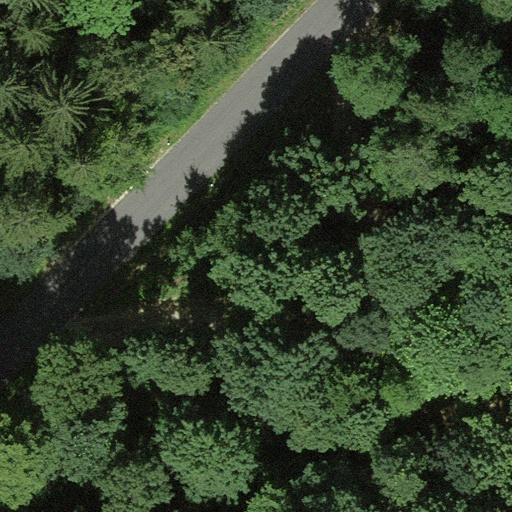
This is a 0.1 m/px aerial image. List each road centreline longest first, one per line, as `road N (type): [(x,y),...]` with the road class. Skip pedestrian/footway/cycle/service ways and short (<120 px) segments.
road 1 (unclassified): [(351,0),(192,191),(0,391)]
road 2 (track): [(83,306),(238,326),(399,385),(511,441)]
road 3 (track): [(399,385),(356,226),(324,38)]
